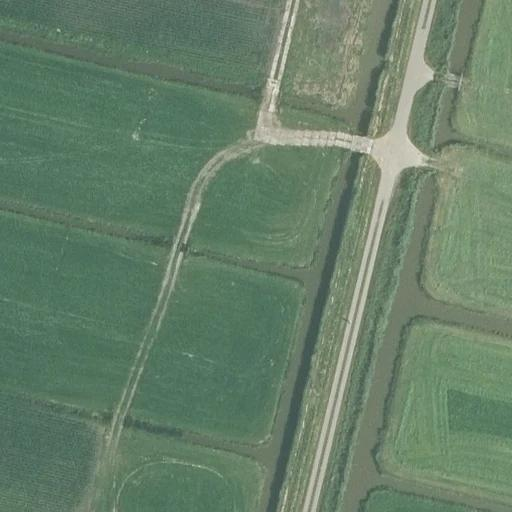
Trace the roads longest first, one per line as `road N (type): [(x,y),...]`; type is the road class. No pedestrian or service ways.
road 1 (track): [(97,511),(186,226),(224,155),(262,131)]
road 2 (track): [(293,0),(262,131),(392,154)]
road 3 (track): [(511,197),(392,154)]
